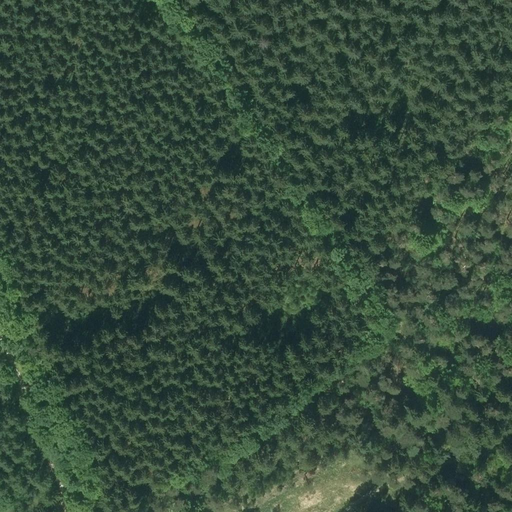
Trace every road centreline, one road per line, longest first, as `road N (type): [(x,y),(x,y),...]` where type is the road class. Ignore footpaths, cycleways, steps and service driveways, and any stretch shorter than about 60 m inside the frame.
road 1 (track): [(180,0),(398,325),(256,429),(174,511)]
road 2 (track): [(355,261),(511,83)]
road 3 (track): [(73,511),(0,333)]
road 4 (track): [(511,432),(386,485),(345,511)]
road 5 (track): [(398,325),(511,261)]
